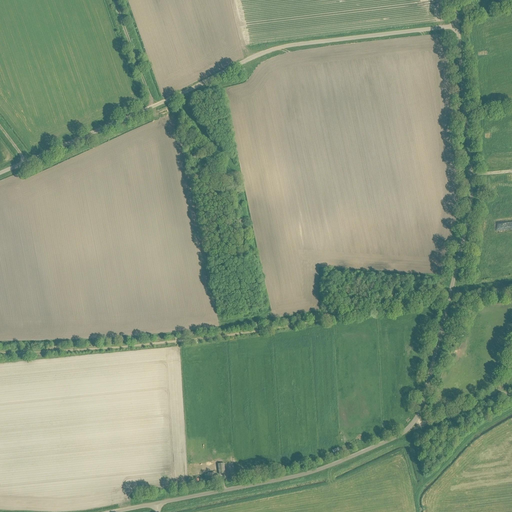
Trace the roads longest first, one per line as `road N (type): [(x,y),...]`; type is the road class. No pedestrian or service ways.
road 1 (unclassified): [(158,503),(327,467),(395,437),(417,416),(471,206),(457,26)]
road 2 (unclassified): [(0,173),(275,49),(457,26)]
